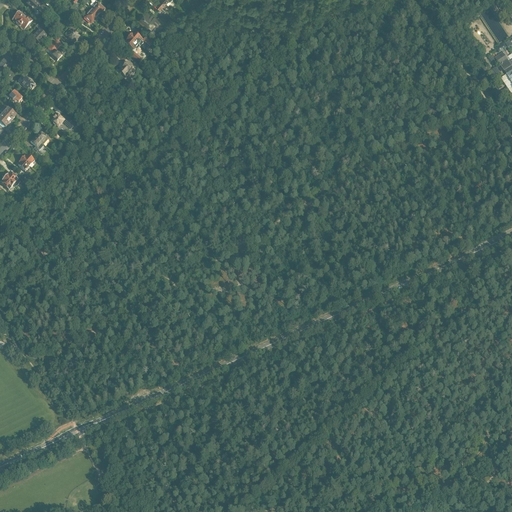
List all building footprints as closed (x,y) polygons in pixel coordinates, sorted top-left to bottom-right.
[(41,8),(40,7),(32,0),(31,0),(26,5),(31,10),(32,11),(34,12),(37,10),(40,13),(43,10),(45,12),(49,8),(44,4),(41,8)] [(168,5),(162,0),(157,0),(155,3),(161,8),(162,8),(166,3),(168,5)] [(92,10),(99,16),(104,9),(103,8),(103,7),(102,6),(101,6),(100,6),(98,4),(92,10)] [(72,15),(77,10),(79,7),(77,5),(74,8),(70,13),(72,15)] [(166,12),(162,8),(161,8),(158,12),(163,16),(166,12)] [(57,13),(51,10),(47,16),(51,18),(52,17),(54,18),(57,13)] [(91,24),(99,16),(92,10),(85,18),(85,19),(87,21),(88,21),(89,21),(89,22),(90,23),(91,23),(91,24)] [(144,23),(148,27),(152,29),(156,24),(157,25),(159,22),(163,25),(168,20),(164,16),(163,17),(160,14),(157,18),(151,13),(150,15),(147,12),(146,13),(145,12),(144,12),(143,13),(143,14),(144,15),(139,21),(143,25),(144,23)] [(28,21),(26,19),(26,18),(19,13),(12,21),(13,21),(13,22),(14,24),(15,23),(20,28),(20,29),(22,30),(23,30),(23,31),(24,30),(27,32),(30,28),(28,27),(30,25),(30,24),(33,20),(30,18),(28,21)] [(39,45),(47,37),(40,30),(45,25),(41,22),(36,27),(39,31),(32,39),(39,45)] [(74,43),(80,37),(71,29),(65,35),(74,43)] [(143,40),(135,33),(133,34),(130,38),(140,47),(145,42),(150,47),(154,42),(147,36),(143,40)] [(130,54),(140,63),(142,60),(135,53),(140,47),(130,38),(127,41),(125,43),(134,51),(133,52),(133,51),(130,54)] [(53,44),(50,42),(46,47),(49,49),(46,52),(51,56),(51,57),(57,62),(62,56),(55,50),(56,49),(57,50),(60,47),(55,42),(53,44)] [(503,53),(494,59),(500,67),(501,67),(506,75),(507,75),(507,74),(509,72),(510,72),(511,71),(511,59),(510,61),(509,60),(508,57),(507,58),(504,53),(503,54),(503,53)] [(9,64),(4,59),(1,63),(0,62),(0,73),(3,70),(4,72),(7,69),(5,67),(9,64)] [(130,65),(128,63),(126,65),(126,66),(125,67),(120,73),(126,78),(132,71),(134,73),(136,73),(139,69),(139,68),(135,64),(133,66),(131,64),(130,65)] [(10,82),(15,76),(9,71),(4,77),(10,82)] [(506,75),(501,79),(511,94),(511,71),(510,72),(509,72),(507,74),(507,75),(506,75)] [(25,80),(25,79),(22,76),(22,77),(20,79),(21,80),(18,83),(16,85),(22,90),(24,88),(27,91),(28,89),(30,91),(31,90),(31,91),(34,88),(33,87),(34,87),(32,85),(33,83),(30,80),(28,82),(26,80),(25,80)] [(9,98),(17,105),(20,102),(21,103),(22,101),(22,100),(20,98),(21,96),(18,93),(17,95),(14,93),(12,96),(8,92),(4,97),(8,100),(9,98)] [(0,112),(11,123),(13,120),(16,117),(7,109),(5,107),(2,110),(0,112)] [(0,126),(3,130),(5,128),(8,125),(9,125),(11,123),(0,112),(0,126)] [(54,120),(52,122),(53,123),(53,125),(55,127),(57,126),(58,127),(59,127),(63,123),(62,123),(70,129),(72,127),(73,127),(76,124),(68,118),(66,120),(65,119),(64,121),(58,115),(56,117),(55,116),(53,119),(54,120)] [(49,136),(44,132),(42,135),(39,133),(35,138),(42,144),(43,146),(48,140),(46,139),(49,136)] [(32,152),(39,159),(43,155),(39,151),(40,151),(44,146),(43,146),(42,144),(35,138),(31,143),(36,148),(32,152)] [(65,164),(72,156),(68,153),(61,161),(65,164)] [(22,160),(30,167),(35,162),(28,156),(26,158),(25,157),(22,160)] [(25,173),(30,167),(22,160),(19,163),(20,164),(18,166),(25,173)] [(5,179),(13,186),(16,188),(20,183),(18,181),(10,173),(8,175),(5,179)] [(22,176),(28,182),(31,178),(29,176),(28,177),(24,174),(22,176)] [(9,191),(13,186),(5,179),(4,179),(2,181),(2,182),(1,184),(9,191)]
